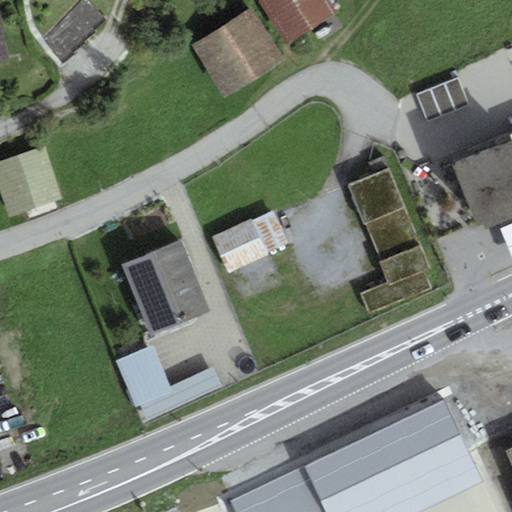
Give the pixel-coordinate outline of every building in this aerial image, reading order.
[(260,0),(288,46),(337,16),(326,0),(260,0)] [(193,42),(230,100),(288,63),(251,6),(193,42)] [(0,17),(0,61),(9,60),(0,17)] [(417,96),(427,123),(470,107),(459,79),(417,96)] [(511,135),(450,162),(479,232),(511,218),(511,135)] [(0,164),(0,191),(9,217),(61,199),(43,149),(0,164)] [(389,170),(346,185),(387,280),(360,294),(371,317),(432,288),(425,271),(431,270),(389,170)] [(276,212),(254,220),(267,252),(288,244),(276,212)] [(213,235),(228,273),(269,258),(267,252),(254,220),(213,235)] [(511,224),(500,229),(511,257),(511,224)] [(180,242),(123,266),(153,338),(211,314),(180,242)] [(153,347),(118,362),(137,408),(142,406),(173,393),(170,388),(153,347)] [(214,369),(170,388),(173,393),(142,406),(148,422),(222,388),(214,369)] [(326,511),(423,511),(484,484),(446,403),(306,468),(326,511)] [(325,511),(326,511),(306,468),(230,503),(234,511),(325,511)]
